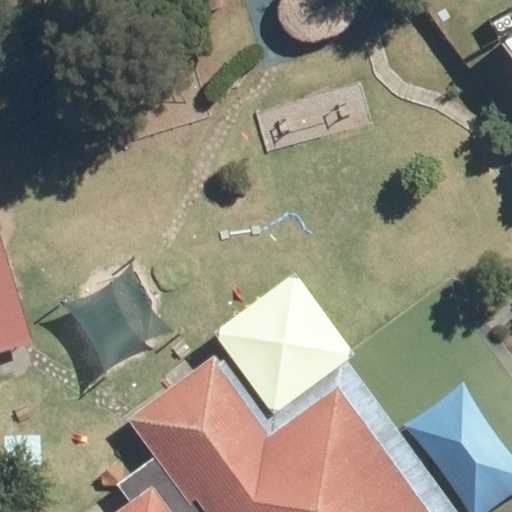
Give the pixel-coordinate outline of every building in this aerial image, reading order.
[(289,0),(289,6),(289,12),(290,18),(293,24),(296,29),(300,33),(305,37),(310,40),(316,42),(322,43),(328,43),(333,42),(339,40),(344,37),(349,33),(353,28),(356,23),(358,17),(359,11),(359,5),(358,0),(289,0)] [(310,279),(230,337),(285,413),(365,355),(310,279)] [(212,354),(134,409),(207,511),(422,511),(337,392),(271,438),(212,354)] [(511,435),(472,382),(412,427),(475,511),(499,511),(511,502),(511,435)] [(164,511),(151,493),(124,511),(164,511)]
